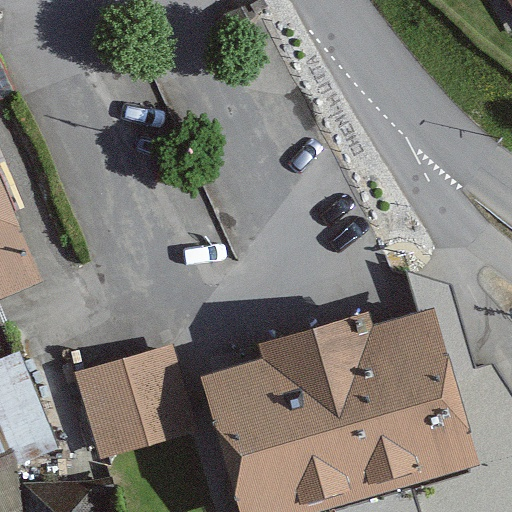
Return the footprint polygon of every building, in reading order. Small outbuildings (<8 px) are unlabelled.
[(511,0),(491,0),(511,36),(511,35),(511,0)] [(0,296),(30,284),(0,215),(0,296)] [(464,356),(444,289),(367,312),(363,299),(256,331),(261,349),(199,368),(242,511),(283,511),(413,473),(492,450),(464,356)] [(172,337),(79,364),(104,449),(197,422),(172,337)] [(511,381),(490,349),(464,356),(492,450),(413,473),(424,511),(488,511),(511,505),(511,381)] [(0,361),(0,462),(4,472),(24,463),(49,453),(9,358),(0,361)] [(0,462),(0,511),(26,511),(25,485),(24,463),(4,472),(0,462)] [(283,511),(424,511),(413,473),(283,511)] [(115,511),(114,480),(25,485),(26,511),(115,511)]
